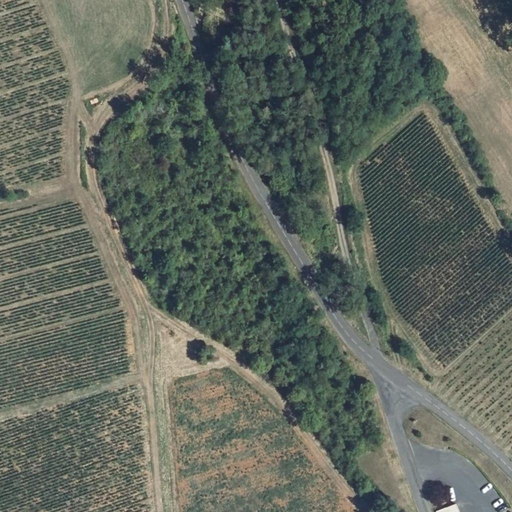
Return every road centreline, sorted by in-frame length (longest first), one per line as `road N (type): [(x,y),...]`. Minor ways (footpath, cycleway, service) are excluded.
road 1 (track): [(161,511),(146,307),(95,175),(96,134),(165,50),(162,0)]
road 2 (tertiary): [(380,367),(306,270),(240,158),(181,0)]
road 3 (track): [(380,367),(277,0)]
road 4 (track): [(146,307),(249,375),(365,511)]
road 5 (tertiary): [(511,469),(380,367)]
road 6 (unclassified): [(425,511),(380,367)]
